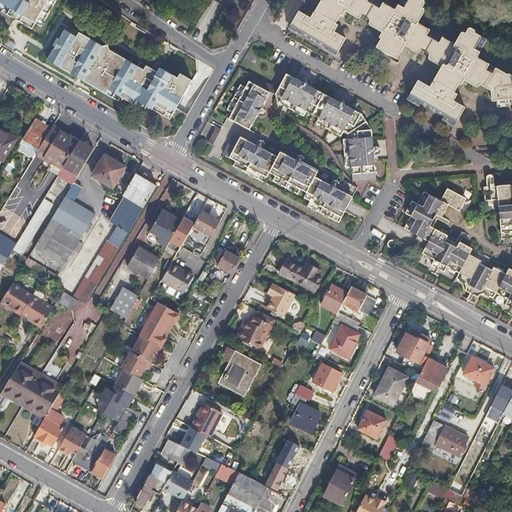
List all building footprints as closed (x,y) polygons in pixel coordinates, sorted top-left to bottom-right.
[(0,0),(0,9),(30,27),(34,22),(39,24),(52,0),(0,0)] [(140,34),(94,0),(74,0),(73,1),(110,29),(114,25),(135,41),(140,34)] [(405,101),(401,109),(449,137),(454,129),(456,126),(465,110),(469,104),(499,122),(511,120),(511,75),(496,66),(480,57),(478,56),(480,52),(478,51),(485,38),(475,32),(469,28),(466,33),(461,41),(458,39),(455,43),(448,39),(424,25),(417,21),(420,17),(418,16),(398,4),(395,8),(389,4),(381,0),(307,0),(303,7),(314,14),(340,29),(420,76),(416,82),(407,98),(405,101)] [(418,0),(400,0),(398,4),(418,16),(422,8),(424,3),(418,0)] [(336,36),(340,29),(314,14),(310,21),(300,14),(291,30),(302,36),(326,51),(339,58),(348,43),(336,36)] [(173,116),(184,123),(188,117),(177,111),(193,82),(181,75),(179,79),(161,70),(159,73),(148,67),(145,71),(104,48),(77,32),(74,37),(63,30),(46,60),(83,82),(111,98),(116,101),(119,96),(140,107),(146,111),(148,108),(170,120),(173,116)] [(279,97),(277,101),(283,104),(280,109),(304,123),(307,119),(318,125),(316,130),(340,144),(343,139),(347,142),(348,147),(343,147),(346,175),(351,174),(351,181),(374,179),(369,126),(323,99),(289,79),(279,97)] [(250,132),(271,97),(273,93),(252,82),(247,89),(242,87),(228,110),(233,113),(230,120),(250,132)] [(51,129),(35,119),(23,139),(39,149),(51,129)] [(213,144),(220,129),(208,123),(200,138),(213,144)] [(53,125),(51,129),(39,149),(35,155),(61,171),(79,142),(79,141),(53,125)] [(0,130),(0,159),(2,161),(15,140),(0,130)] [(231,134),(221,154),(233,161),(230,166),(255,179),(258,174),(264,177),(266,172),(274,176),(271,181),(295,194),(298,189),(303,192),(301,198),(308,201),(305,206),(330,219),(333,215),(339,218),(350,198),(312,177),(314,172),(277,152),(274,157),(231,134)] [(79,142),(61,171),(59,175),(72,184),(74,181),(93,151),(79,142)] [(125,166),(105,154),(92,175),(112,187),(125,166)] [(110,242),(119,248),(156,186),(136,173),(124,194),(134,200),(131,206),(123,201),(110,222),(119,227),(110,242)] [(74,181),(72,184),(51,219),(55,222),(58,224),(42,251),(65,265),(95,214),(74,201),(82,187),(74,181)] [(511,186),(494,189),(487,189),(485,189),(486,202),(500,202),(503,241),(511,239),(511,186)] [(429,241),(422,254),(416,264),(465,290),(470,293),(473,295),(478,298),(511,315),(511,270),(509,269),(472,249),(459,242),(456,240),(435,229),(432,227),(438,217),(439,214),(442,216),(448,205),(459,211),(466,199),(448,189),(441,201),(424,192),(418,203),(413,200),(406,213),(411,216),(405,228),(429,241)] [(14,249),(23,255),(51,203),(42,198),(14,249)] [(181,221),(167,246),(178,252),(193,227),(199,217),(187,210),(181,221)] [(167,246),(181,221),(162,211),(150,232),(160,237),(157,241),(167,246)] [(199,217),(193,227),(202,231),(202,230),(212,236),(220,222),(202,212),(199,217)] [(51,219),(27,259),(26,262),(29,265),(55,222),(51,219)] [(0,236),(0,253),(8,259),(13,250),(15,246),(0,236)] [(84,303),(85,303),(119,248),(110,242),(76,298),(84,303)] [(217,245),(208,262),(213,265),(222,248),(217,245)] [(127,266),(148,279),(159,260),(138,248),(127,266)] [(182,248),(175,261),(193,272),(201,259),(182,248)] [(217,265),(231,273),(239,259),(225,251),(217,265)] [(279,272),(280,272),(286,276),(315,292),(322,278),(317,276),(320,271),(305,263),(302,267),(286,258),(279,272)] [(171,263),(161,281),(178,290),(180,291),(190,274),(171,263)] [(280,272),(277,278),(283,281),(286,276),(280,272)] [(175,295),(178,290),(161,281),(158,286),(175,295)] [(14,312),(21,316),(22,314),(33,296),(13,283),(2,302),(12,308),(14,312)] [(267,293),(273,296),(278,286),(273,283),(267,293)] [(343,302),(348,293),(332,285),(321,305),(337,314),(338,312),(343,302)] [(273,296),(266,308),(282,317),(294,295),(278,286),(273,296)] [(376,300),(352,287),(348,293),(343,302),(368,315),(376,300)] [(111,310),(125,319),(138,297),(124,288),(111,310)] [(64,293),(59,302),(73,311),(79,301),(64,293)] [(33,296),(22,314),(27,317),(26,318),(41,327),(53,308),(33,296)] [(0,304),(0,318),(6,309),(13,313),(14,312),(12,308),(2,302),(0,304)] [(149,318),(167,328),(171,321),(175,324),(176,322),(178,322),(180,318),(179,316),(180,315),(179,314),(174,311),(158,302),(149,318)] [(174,311),(179,314),(182,308),(183,307),(177,304),(174,311)] [(275,319),(258,309),(255,315),(252,314),(248,320),(246,319),(237,337),(259,349),(275,319)] [(355,332),(358,326),(356,325),(357,322),(338,312),(337,314),(333,322),(342,326),(330,349),(347,358),(359,334),(355,332)] [(141,335),(162,347),(162,345),(165,345),(167,342),(166,340),(167,338),(163,336),(167,328),(149,318),(139,334),(141,335)] [(411,335),(428,345),(431,340),(414,330),(411,335)] [(311,340),(320,345),(325,336),(316,331),(311,340)] [(301,332),(297,342),(306,345),(309,336),(301,332)] [(411,335),(407,333),(398,352),(406,356),(401,365),(420,375),(426,362),(428,359),(423,356),(428,345),(411,335)] [(132,351),(150,362),(155,353),(157,354),(162,347),(141,335),(132,351)] [(226,373),(223,379),(236,386),(233,390),(244,396),(261,364),(236,350),(229,362),(233,364),(227,374),(226,373)] [(124,369),(141,378),(147,369),(150,370),(153,364),(150,362),(132,351),(122,368),(124,369)] [(471,362),(465,374),(486,385),(494,368),(476,359),(474,363),(471,362)] [(420,375),(416,382),(436,392),(448,369),(437,364),(436,366),(426,362),(420,375)] [(323,364),(313,381),(332,391),(341,373),(323,364)] [(18,365),(0,394),(0,403),(4,406),(11,395),(25,402),(40,377),(18,365)] [(390,368),(376,396),(394,406),(408,378),(390,368)] [(134,396),(143,379),(141,378),(124,369),(115,385),(134,396)] [(40,377),(25,402),(40,411),(33,422),(40,426),(52,405),(61,389),(40,377)] [(312,392),(299,385),(295,393),(307,400),(308,400),(312,392)] [(511,390),(501,385),(492,405),(505,412),(511,397),(511,390)] [(103,413),(119,421),(123,414),(118,411),(119,408),(117,401),(121,396),(107,388),(104,393),(97,395),(100,406),(105,409),(103,413)] [(295,393),(291,401),(300,406),(292,422),(311,432),(320,413),(304,405),(307,400),(295,393)] [(511,397),(505,412),(503,414),(511,418),(511,397)] [(204,404),(192,428),(209,437),(221,412),(204,404)] [(455,427),(463,414),(444,404),(437,417),(455,427)] [(40,426),(33,439),(40,443),(42,440),(53,446),(63,428),(56,424),(60,417),(54,413),(57,407),(52,405),(40,426)] [(133,415),(137,418),(140,413),(127,406),(123,414),(119,421),(111,434),(117,438),(119,434),(122,435),(133,415)] [(368,411),(359,429),(378,439),(387,421),(368,411)] [(434,420),(423,443),(435,449),(437,445),(459,456),(468,438),(434,420)] [(72,461),(90,471),(98,458),(104,447),(111,435),(94,426),(87,437),(91,439),(84,450),(79,447),(76,453),(72,461)] [(71,450),(76,453),(79,447),(86,435),(71,427),(59,448),(69,454),(71,450)] [(204,437),(187,427),(178,445),(195,454),(204,437)] [(399,442),(389,437),(384,446),(394,451),(399,442)] [(232,484),(222,503),(231,509),(237,511),(253,511),(257,506),(262,498),(274,504),(299,457),(279,446),(259,483),(238,472),(232,484)] [(98,458),(90,471),(103,478),(117,453),(104,447),(98,458)] [(185,449),(178,462),(182,464),(189,451),(185,449)] [(222,464),(206,456),(203,463),(218,471),(222,464)] [(238,472),(222,464),(218,471),(216,475),(232,484),(238,472)] [(149,474),(135,501),(144,506),(148,498),(151,500),(156,492),(161,495),(161,494),(164,488),(172,473),(158,465),(152,476),(149,474)] [(339,466),(325,496),(343,505),(358,475),(339,466)] [(193,481),(173,470),(172,473),(164,488),(183,499),(193,481)] [(432,481),(428,491),(447,500),(451,491),(432,481)] [(365,485),(359,496),(370,501),(375,491),(374,490),(365,485)] [(466,488),(462,496),(473,501),(476,495),(477,493),(466,488)] [(477,493),(476,495),(490,502),(493,495),(480,488),(477,493)] [(17,489),(8,505),(16,510),(25,494),(17,489)] [(195,511),(197,510),(181,501),(175,511),(195,511)] [(475,502),(473,507),(483,511),(488,511),(489,509),(475,502)] [(209,511),(211,509),(201,503),(197,510),(195,511),(209,511)] [(222,503),(217,511),(229,511),(231,509),(222,503)]
